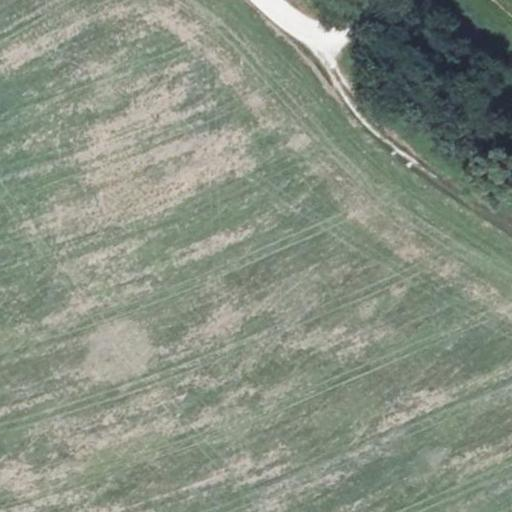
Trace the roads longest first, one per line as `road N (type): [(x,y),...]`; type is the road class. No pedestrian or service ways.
road 1 (track): [(333,35),(338,78),(393,145),(511,220)]
road 2 (track): [(386,0),(349,34),(317,36),(270,0)]
